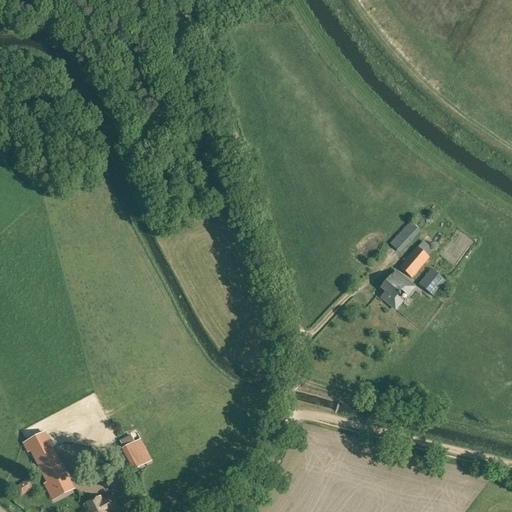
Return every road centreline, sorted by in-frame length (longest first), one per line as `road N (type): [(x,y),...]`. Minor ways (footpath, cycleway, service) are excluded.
road 1 (unclassified): [(229,511),(260,476),(279,430),(296,347),(188,0)]
road 2 (track): [(290,0),(375,108),(439,163),(511,207)]
road 3 (track): [(511,465),(285,409)]
road 4 (track): [(293,377),(511,438)]
